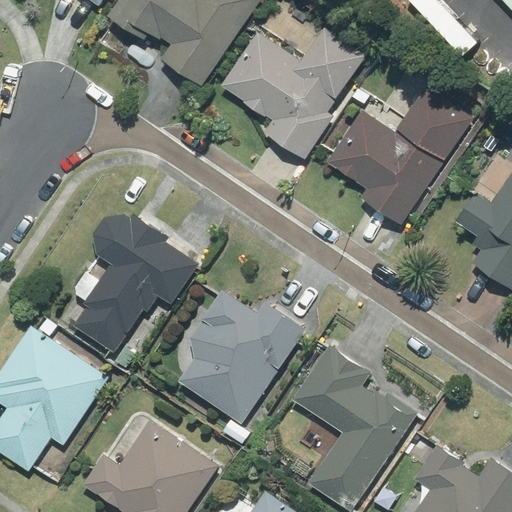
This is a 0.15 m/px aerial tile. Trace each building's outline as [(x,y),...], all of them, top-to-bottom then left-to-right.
[(213,84),(264,0),(127,0),(117,17),(175,53),(172,58),(213,84)] [(310,158),(373,56),(330,29),(312,59),(263,29),(229,84),(281,116),(270,133),(310,158)] [(412,229),(478,117),(429,88),(406,128),(369,106),(336,164),(373,186),(364,201),(412,229)] [(482,195),(467,220),(484,231),(476,243),(489,251),(481,265),(511,284),(511,184),(498,206),(482,195)] [(107,278),(95,270),(81,291),(93,299),(76,324),(121,354),(162,293),(176,303),(206,258),(137,212),(135,211),(133,211),(131,211),(129,211),(127,211),(125,211),(124,212),(122,212),(120,213),(118,214),(116,215),(115,216),(113,217),(112,218),(110,219),(109,221),(108,223),(107,224),(106,226),(105,228),(104,230),(103,231),(103,233),(103,235),(102,237),(102,239),(102,241),(103,243),(103,245),(103,247),(104,249),(105,251),(106,252),(107,254),(108,256),(118,262),(107,278)] [(263,311),(228,289),(195,342),(206,349),(186,381),(253,423),(313,327),(270,300),(263,311)] [(114,377),(37,325),(0,379),(0,383),(4,387),(0,393),(0,401),(12,409),(0,426),(0,448),(34,472),(58,437),(69,444),(114,377)] [(426,413),(333,349),(298,401),(346,434),(316,477),(361,508),(426,413)] [(198,511),(227,466),(154,420),(128,462),(112,453),(91,487),(130,511),(198,511)] [(511,511),(511,467),(496,457),(486,472),(444,445),(422,478),(438,488),(422,511),(511,511)] [(302,511),(271,492),(257,511),(302,511)]
